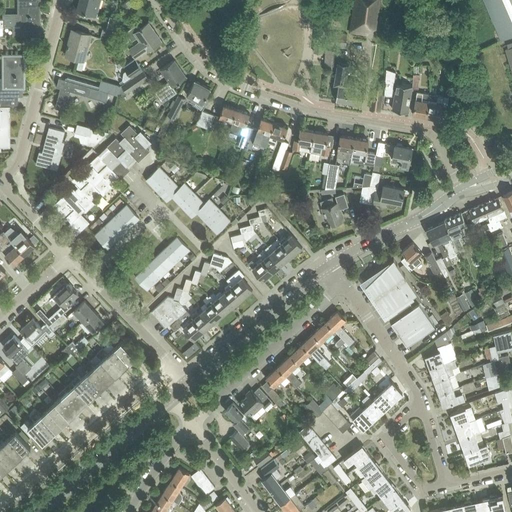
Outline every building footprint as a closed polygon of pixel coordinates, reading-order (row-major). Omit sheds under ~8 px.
[(38,27),(38,0),(6,0),(7,6),(20,6),(20,27),(13,27),(13,35),(33,35),(33,27),(38,27)] [(77,9),(97,15),(99,7),(100,0),(81,0),(79,10),(77,9)] [(376,28),(380,0),(353,0),(349,32),(368,35),(369,32),(376,28)] [(511,0),(485,0),(502,39),(511,34),(511,0)] [(109,16),(107,28),(120,31),(120,18),(109,16)] [(161,40),(149,22),(140,28),(137,23),(125,32),(132,41),(137,37),(140,41),(130,48),(136,57),(147,50),(161,40)] [(101,35),(119,40),(120,31),(107,28),(103,27),(101,35)] [(68,46),(65,55),(75,58),(79,59),(84,60),(88,47),(91,34),(82,31),(72,29),(68,45),(67,44),(66,46),(68,46)] [(346,33),(326,32),(326,44),(345,46),(346,33)] [(324,33),(315,33),(314,51),(323,52),(324,33)] [(429,43),(415,42),(414,55),(428,56),(429,43)] [(326,48),(326,65),(334,65),(335,48),(326,48)] [(0,107),(9,107),(9,95),(18,95),(18,85),(23,85),(23,56),(5,56),(5,78),(0,78),(0,107)] [(136,58),(124,66),(126,70),(132,78),(144,70),(136,58)] [(163,101),(177,91),(173,86),(186,76),(174,59),(161,69),(169,81),(155,90),(163,101)] [(338,86),(336,100),(362,104),(365,90),(358,89),(360,81),(346,79),(349,64),(338,63),(336,74),(334,74),(333,76),(336,76),(334,85),(338,86)] [(384,87),(384,95),(392,97),(396,72),(386,68),(385,74),(384,87)] [(124,83),(132,78),(126,70),(123,72),(122,80),(124,83)] [(132,78),(124,83),(122,85),(127,93),(149,77),(144,70),(132,78)] [(60,87),(55,107),(65,110),(70,91),(87,95),(106,101),(108,92),(117,95),(118,92),(119,91),(121,85),(101,79),(99,86),(67,76),(67,77),(66,80),(65,79),(59,77),(56,86),(60,87)] [(210,88),(195,80),(187,94),(191,97),(189,101),(193,103),(192,105),(202,110),(205,104),(206,104),(209,97),(206,96),(210,88)] [(396,86),(392,108),(408,111),(412,85),(401,83),(400,87),(396,86)] [(374,86),(372,99),(370,109),(379,110),(381,100),(382,87),(374,86)] [(415,99),(413,113),(426,115),(430,95),(430,94),(417,91),(416,99),(415,99)] [(162,137),(171,120),(172,121),(185,98),(178,94),(156,135),(162,137)] [(446,106),(447,96),(430,94),(430,95),(426,115),(440,117),(442,105),(446,106)] [(225,118),(224,122),(231,124),(231,125),(237,108),(224,104),(220,113),(219,116),(225,118)] [(9,107),(0,107),(0,150),(1,151),(1,147),(1,145),(1,137),(9,137),(9,107)] [(231,125),(231,124),(229,129),(241,133),(238,145),(244,147),(248,138),(251,127),(246,125),(247,122),(250,113),(237,108),(231,125)] [(203,110),(195,123),(203,126),(209,112),(203,110)] [(215,114),(209,112),(203,126),(210,129),(215,114)] [(251,127),(248,138),(266,145),(267,142),(275,122),(274,121),(274,120),(274,119),(270,118),(269,118),(268,119),(261,117),(257,129),(251,127)] [(267,142),(274,144),(277,137),(283,139),(288,126),(275,122),(267,142)] [(93,128),(77,123),(75,132),(91,136),(93,128)] [(107,145),(99,153),(100,154),(103,158),(117,173),(120,177),(129,168),(127,166),(128,164),(132,163),(133,159),(135,158),(138,160),(149,149),(145,146),(151,141),(141,131),(139,134),(130,125),(122,133),(125,137),(120,142),(117,138),(108,147),(107,145)] [(62,141),(65,131),(49,126),(42,152),(39,151),(36,163),(57,169),(65,142),(62,141)] [(294,139),(293,148),(311,151),(312,144),(314,130),(300,128),(298,140),(294,139)] [(318,160),(319,153),(328,155),(330,146),(326,145),(328,133),(314,130),(312,144),(311,151),(309,158),(318,160)] [(340,135),(337,156),(342,157),(341,159),(343,161),(350,162),(352,150),(354,137),(340,135)] [(366,151),(368,139),(354,137),(352,150),(361,151),(359,160),(365,161),(364,163),(373,165),(374,162),(376,154),(376,153),(366,151)] [(279,169),(280,166),(286,149),(287,149),(290,143),(282,141),(273,167),(279,169)] [(378,141),(376,153),(376,154),(382,155),(385,142),(378,141)] [(400,160),(399,167),(408,168),(412,148),(395,144),(392,159),(400,160)] [(293,152),(287,149),(286,149),(280,166),(287,169),(293,152)] [(80,173),(73,180),(74,182),(75,183),(78,186),(75,189),(82,196),(85,192),(91,198),(99,190),(102,194),(112,185),(108,181),(117,173),(103,158),(100,154),(91,163),(89,161),(80,169),(82,171),(80,173)] [(339,164),(329,162),(324,188),(335,187),(339,164)] [(159,166),(146,179),(157,189),(170,177),(159,166)] [(372,173),(370,185),(366,202),(380,205),(380,202),(386,203),(387,206),(393,207),(396,205),(397,201),(401,202),(403,193),(409,194),(410,189),(384,184),(382,192),(375,191),(376,186),(377,186),(380,172),(372,171),(372,173)] [(362,185),(370,185),(372,173),(364,172),(362,184),(361,186),(362,185)] [(281,182),(283,177),(277,175),(274,185),(282,188),(284,183),(281,182)] [(180,187),(179,187),(170,177),(157,189),(167,200),(172,195),(180,187)] [(179,187),(180,187),(172,195),(182,205),(195,193),(185,182),(179,187)] [(62,196),(53,205),(57,209),(64,217),(66,215),(72,221),(68,224),(77,234),(82,229),(89,223),(79,212),(83,208),(85,211),(94,202),(91,198),(85,192),(82,196),(75,189),(65,198),(63,195),(62,196)] [(304,189),(296,190),(283,191),(271,192),(272,202),(284,201),(284,197),(305,195),(304,189)] [(511,189),(503,194),(511,213),(511,189)] [(192,216),(197,211),(205,203),(204,203),(195,193),(182,205),(192,216)] [(329,222),(329,223),(329,224),(341,220),(339,213),(341,212),(340,208),(348,206),(344,193),(335,196),(337,202),(334,203),(332,197),(320,201),(322,207),(325,217),(327,217),(329,222)] [(224,194),(219,199),(223,203),(228,198),(224,194)] [(498,196),(483,203),(488,215),(487,216),(490,222),(487,222),(491,230),(499,226),(496,218),(506,214),(502,205),(498,196)] [(197,211),(207,221),(220,209),(209,198),(204,203),(205,203),(197,211)] [(483,203),(469,209),(475,221),(487,216),(488,215),(483,203)] [(127,204),(116,214),(128,227),(139,217),(127,204)] [(259,215),(261,215),(272,212),(268,207),(258,209),(259,215)] [(230,219),(223,212),(220,209),(207,221),(217,232),(230,219)] [(458,236),(464,233),(461,227),(466,225),(461,212),(444,219),(445,220),(449,232),(451,235),(451,236),(457,249),(459,248),(459,249),(463,247),(458,236)] [(118,237),(128,227),(116,214),(106,224),(118,237)] [(261,215),(259,215),(249,218),(251,224),(252,224),(263,221),(261,215)] [(451,235),(449,232),(445,220),(435,224),(450,257),(456,254),(448,237),(451,236),(451,235)] [(95,234),(107,247),(118,237),(106,224),(95,234)] [(252,224),(251,224),(240,227),(241,233),(243,233),(254,230),(252,224)] [(452,262),(450,257),(435,224),(426,228),(433,243),(437,241),(444,257),(442,258),(441,256),(436,258),(441,268),(452,262)] [(5,254),(14,263),(24,254),(11,239),(3,230),(0,233),(0,243),(2,246),(0,248),(5,254)] [(21,230),(14,237),(11,239),(24,254),(35,245),(21,230)] [(503,232),(498,235),(502,245),(507,243),(503,232)] [(245,238),(243,233),(241,233),(231,236),(234,248),(244,245),(242,239),(245,238)] [(285,236),(279,240),(292,255),(302,246),(291,234),(286,238),(285,236)] [(177,236),(167,246),(179,259),(189,249),(177,236)] [(274,244),(276,247),(272,251),(283,263),(292,255),(279,240),(274,244)] [(410,270),(421,260),(416,254),(421,250),(412,241),(402,251),(406,255),(401,260),(410,270)] [(267,245),(258,253),(260,256),(260,257),(273,271),(283,263),(272,251),(267,245)] [(179,259),(167,246),(156,256),(168,269),(179,259)] [(511,270),(511,253),(509,246),(499,250),(508,273),(511,270)] [(441,268),(436,258),(432,251),(425,255),(434,272),(441,268)] [(214,252),(210,262),(210,264),(215,266),(219,254),(214,252)] [(156,256),(146,266),(158,279),(168,269),(156,256)] [(255,260),(250,264),(263,280),(273,271),(260,257),(255,261),(255,260)] [(385,312),(407,344),(435,325),(419,302),(422,300),(393,258),(366,284),(385,312)] [(200,273),(206,275),(210,264),(210,262),(204,260),(201,271),(200,273)] [(135,276),(147,289),(158,279),(146,266),(135,276)] [(227,279),(230,283),(242,298),(252,289),(242,277),(244,274),(239,268),(227,279)] [(195,269),(192,280),(191,282),(197,283),(200,273),(201,271),(195,269)] [(186,278),(183,288),(182,290),(188,292),(191,282),(192,280),(186,278)] [(69,282),(56,293),(66,304),(73,298),(73,297),(78,292),(69,282)] [(222,293),(233,306),(242,298),(230,283),(225,287),(227,289),(222,293)] [(490,294),(487,284),(478,287),(481,296),(490,294)] [(174,297),(173,299),(179,301),(182,290),(183,288),(177,287),(174,297)] [(479,302),(471,287),(464,291),(471,306),(479,302)] [(498,289),(490,293),(496,305),(504,301),(498,289)] [(213,292),(208,296),(210,299),(223,314),(233,306),(222,293),(220,290),(215,294),(213,292)] [(469,307),(467,304),(462,293),(456,297),(462,307),(464,310),(469,307)] [(179,301),(173,299),(174,297),(168,295),(152,310),(167,326),(176,317),(186,309),(179,301)] [(203,309),(214,322),(223,314),(210,299),(206,303),(207,305),(203,309)] [(85,300),(74,309),(83,320),(94,310),(85,300)] [(176,317),(177,318),(178,316),(183,322),(182,324),(179,326),(184,332),(186,332),(188,331),(194,339),(204,330),(191,315),(186,309),(176,317)] [(191,315),(204,330),(214,322),(203,309),(198,313),(196,311),(191,315)] [(93,330),(103,320),(94,310),(83,320),(93,330)] [(334,329),(341,336),(345,341),(349,345),(354,340),(339,324),(346,318),(338,310),(326,321),(334,329)] [(447,311),(441,314),(447,323),(453,319),(447,311)] [(45,321),(49,325),(58,317),(54,312),(45,321)] [(63,312),(58,317),(49,325),(53,329),(67,316),(63,312)] [(487,328),(488,330),(511,320),(511,313),(486,324),(487,328)] [(56,333),(53,329),(49,325),(45,321),(41,326),(33,317),(22,327),(26,332),(22,335),(32,345),(46,332),(49,335),(52,336),(56,333)] [(334,329),(326,321),(314,332),(322,341),(334,329)] [(439,350),(425,355),(430,368),(450,361),(450,360),(448,354),(453,352),(448,339),(450,338),(457,335),(455,328),(451,330),(450,328),(446,330),(435,339),(439,350)] [(324,356),(324,355),(316,346),(322,341),(314,332),(302,343),(310,352),(316,359),(321,364),(322,366),(323,365),(325,367),(330,363),(324,356)] [(22,355),(28,349),(24,345),(24,344),(19,338),(18,339),(14,335),(3,346),(12,355),(13,355),(16,358),(20,354),(22,355)] [(75,344),(73,341),(68,345),(73,350),(75,352),(76,352),(89,340),(85,335),(75,344)] [(340,346),(341,345),(345,341),(341,336),(336,341),(340,346)] [(505,338),(494,340),(496,345),(497,352),(507,349),(505,338)] [(136,356),(121,340),(114,346),(129,363),(136,356)] [(195,342),(183,353),(187,358),(199,347),(195,342)] [(310,352),(302,343),(289,355),(298,364),(310,352)] [(67,344),(61,349),(67,355),(70,352),(73,350),(68,345),(67,344)] [(491,361),(493,360),(494,360),(498,359),(498,356),(497,352),(496,345),(484,348),(487,358),(490,357),(490,360),(491,361)] [(114,346),(114,347),(107,353),(122,369),(129,363),(114,346)] [(96,354),(101,358),(116,375),(122,369),(107,353),(103,348),(96,354)] [(379,356),(374,351),(365,359),(369,364),(379,356)] [(75,358),(75,357),(74,355),(73,355),(70,352),(67,355),(64,358),(68,363),(71,362),(74,361),(75,358)] [(511,367),(508,354),(498,356),(498,359),(499,359),(501,369),(511,367)] [(296,386),(301,381),(290,370),(298,364),(289,355),(277,366),(285,375),(290,380),(296,386)] [(383,360),(379,356),(363,371),(363,370),(356,376),(353,379),(358,384),(368,375),(367,375),(372,370),(377,365),(383,360)] [(0,376),(10,367),(0,357),(0,376)] [(23,373),(31,366),(23,358),(16,366),(17,367),(23,373)] [(116,375),(101,358),(94,365),(109,381),(116,375)] [(311,364),(315,368),(321,364),(316,359),(311,364)] [(449,375),(452,374),(455,373),(454,373),(460,371),(458,365),(457,366),(454,359),(450,360),(450,361),(430,368),(434,380),(449,375)] [(90,360),(83,366),(88,371),(103,387),(109,381),(94,365),(90,360)] [(490,374),(497,373),(494,360),(493,360),(491,361),(490,360),(482,362),(486,376),(490,374)] [(381,369),(377,365),(372,370),(376,374),(381,369)] [(266,377),(274,386),(280,380),(285,385),(290,380),(285,375),(277,366),(266,377)] [(31,382),(29,380),(23,373),(17,367),(12,371),(26,387),(31,382)] [(88,371),(81,377),(96,393),(103,387),(88,371)] [(343,380),(347,385),(353,379),(356,376),(352,372),(343,380)] [(439,393),(453,387),(459,385),(455,373),(452,374),(449,375),(434,380),(439,393)] [(485,376),(486,380),(489,389),(500,386),(497,373),(490,374),(486,376),(485,376)] [(45,377),(37,384),(42,388),(49,382),(45,377)] [(81,377),(75,383),(89,399),(96,393),(81,377)] [(343,388),(344,389),(346,391),(348,389),(350,391),(358,384),(353,379),(347,385),(343,388)] [(72,380),(65,386),(83,405),(89,399),(75,383),(72,380)] [(392,382),(385,388),(383,391),(393,402),(403,393),(392,382)] [(461,384),(459,385),(453,387),(439,393),(443,406),(466,397),(461,384)] [(65,386),(59,392),(61,395),(76,411),(83,405),(65,386)] [(255,420),(266,409),(265,408),(273,401),(259,386),(254,391),(251,388),(246,393),(247,395),(239,403),(246,410),(251,415),(255,420)] [(277,404),(283,399),(272,387),(267,392),(277,404)] [(340,397),(346,391),(344,389),(333,400),(331,401),(336,406),(338,409),(341,405),(338,402),(343,396),(340,398),(340,397)] [(477,418),(485,415),(496,411),(504,408),(509,407),(505,389),(494,392),(498,402),(501,401),(502,404),(475,413),(477,418)] [(393,402),(383,391),(373,400),(383,411),(393,402)] [(319,404),(313,397),(309,400),(321,411),(322,410),(331,401),(333,400),(327,393),(323,397),(324,399),(319,404)] [(367,394),(362,399),(367,405),(363,409),(373,420),(383,411),(373,400),(367,394)] [(24,403),(29,399),(25,395),(20,400),(24,403)] [(61,395),(55,401),(69,418),(76,411),(61,395)] [(0,405),(4,410),(9,406),(0,396),(0,405)] [(343,396),(338,402),(341,405),(342,406),(347,401),(343,396)] [(321,411),(309,400),(306,403),(317,415),(321,411)] [(55,401),(48,408),(63,424),(69,418),(55,401)] [(322,410),(327,414),(336,406),(331,401),(322,410)] [(250,428),(245,422),(250,417),(245,412),(244,413),(233,402),(225,410),(235,421),(233,422),(244,434),(250,428)] [(7,412),(12,417),(21,409),(16,403),(7,412)] [(363,409),(359,405),(349,414),(363,429),(373,420),(363,409)] [(336,406),(327,414),(331,419),(340,411),(338,409),(336,406)] [(471,406),(451,413),(455,426),(476,419),(471,406)] [(35,407),(28,414),(34,420),(35,420),(50,436),(56,430),(41,414),(35,407)] [(504,408),(496,411),(496,413),(500,411),(504,422),(508,421),(508,422),(511,420),(511,416),(511,412),(510,412),(509,407),(504,408)] [(63,424),(48,408),(41,414),(56,430),(63,424)] [(340,411),(331,419),(335,423),(344,415),(340,411)] [(284,413),(280,416),(284,422),(289,418),(284,413)] [(344,415),(335,423),(339,428),(348,420),(344,415)] [(35,433),(43,442),(50,436),(35,420),(34,420),(31,423),(28,419),(21,425),(31,437),(35,433)] [(458,433),(460,438),(480,431),(476,419),(455,426),(453,427),(456,434),(458,433)] [(343,432),(351,424),(348,420),(339,428),(343,432)] [(510,434),(508,422),(508,421),(504,422),(501,422),(503,429),(498,431),(500,437),(502,437),(505,436),(510,434)] [(299,431),(303,436),(313,429),(309,424),(299,431)] [(241,449),(249,442),(236,429),(229,436),(241,449)] [(307,441),(317,433),(313,429),(303,436),(307,441)] [(31,446),(16,430),(9,436),(24,453),(31,446)] [(464,451),(484,443),(480,431),(460,438),(464,451)] [(317,433),(307,441),(311,446),(320,438),(317,433)] [(511,451),(511,440),(510,434),(505,436),(502,437),(506,453),(511,451)] [(9,436),(2,443),(17,459),(24,453),(9,436)] [(324,443),(320,438),(311,446),(315,451),(324,443)] [(17,459),(2,443),(0,444),(0,453),(11,465),(17,459)] [(324,443),(315,451),(318,454),(319,455),(328,448),(324,443)] [(492,457),(487,443),(484,443),(464,451),(469,463),(483,458),(484,460),(492,457)] [(343,459),(348,464),(354,459),(358,465),(370,455),(362,444),(343,459)] [(253,457),(259,465),(274,454),(272,452),(271,451),(269,452),(266,448),(253,457)] [(328,448),(319,455),(323,461),(332,453),(328,448)] [(308,462),(314,457),(315,458),(319,455),(317,454),(316,456),(310,449),(302,455),(308,462)] [(0,453),(0,466),(4,471),(11,465),(0,453)] [(332,453),(323,461),(327,465),(336,458),(332,453)] [(323,461),(319,455),(315,458),(319,463),(320,462),(324,467),(327,465),(323,461)] [(366,475),(361,478),(361,479),(378,466),(370,455),(358,465),(366,475)] [(266,475),(262,478),(271,491),(281,484),(277,478),(282,474),(277,467),(279,465),(274,458),(261,468),(266,475)] [(190,473),(179,466),(171,479),(181,486),(190,473)] [(361,479),(369,489),(374,485),(374,486),(387,476),(378,466),(361,479)] [(191,474),(194,479),(204,472),(201,467),(191,474)] [(323,471),(332,483),(337,479),(328,467),(323,471)] [(336,471),(341,478),(347,473),(342,467),(336,471)] [(208,477),(204,472),(194,479),(198,484),(208,477)] [(346,483),(351,479),(347,473),(341,478),(346,483)] [(382,496),(377,499),(378,500),(395,487),(387,476),(374,486),(382,496)] [(208,477),(198,484),(202,488),(211,481),(208,477)] [(183,495),(179,489),(181,486),(171,479),(163,492),(173,499),(172,499),(178,503),(183,495)] [(215,486),(211,481),(202,488),(206,494),(215,486)] [(271,491),(281,503),(295,492),(290,485),(285,489),(281,484),(271,491)] [(347,493),(354,501),(359,497),(350,486),(345,490),(347,493)] [(378,500),(385,510),(390,506),(390,507),(403,497),(395,487),(378,500)] [(213,499),(218,495),(214,490),(209,494),(213,499)] [(163,511),(164,511),(172,499),(173,499),(163,492),(154,506),(163,511)] [(305,504),(295,492),(281,503),(287,511),(294,511),(299,508),(305,504)] [(345,495),(346,496),(337,502),(341,507),(349,500),(353,506),(344,511),(352,511),(358,507),(354,501),(347,493),(345,495)] [(506,511),(503,494),(490,497),(493,511),(506,511)] [(230,511),(235,509),(225,496),(216,503),(221,510),(218,511),(230,511)] [(354,501),(358,507),(362,511),(367,508),(359,497),(354,501)] [(394,511),(405,511),(411,508),(403,497),(390,507),(394,511)] [(493,511),(490,497),(477,500),(479,511),(493,511)] [(209,498),(201,504),(205,509),(213,503),(209,498)] [(307,502),(311,508),(316,504),(312,498),(307,502)] [(479,511),(477,500),(464,503),(465,511),(479,511)] [(204,511),(206,511),(205,509),(201,504),(199,501),(193,511),(192,511),(204,511)] [(452,511),(465,511),(464,503),(451,506),(452,511)]
